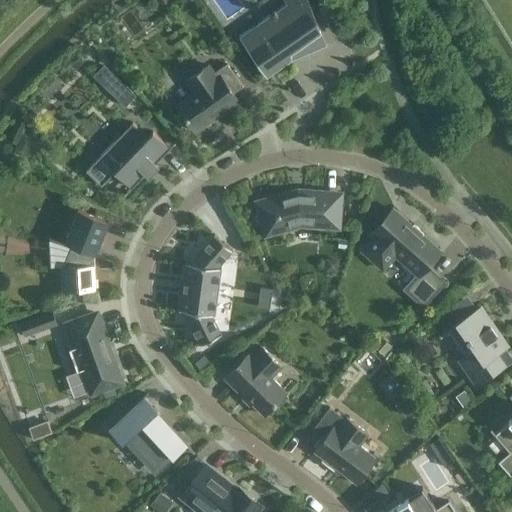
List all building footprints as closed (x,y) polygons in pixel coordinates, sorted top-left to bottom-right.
[(269,74),(289,60),(290,59),(290,58),(291,57),(291,56),(291,55),(290,54),(290,53),(298,47),(304,54),(304,55),(326,46),(326,45),(307,0),(283,0),(286,3),(275,11),(274,9),(270,12),(271,14),(238,36),(258,64),(260,62),(269,74)] [(176,105),(194,131),(213,118),(213,120),(234,105),(233,104),(238,100),(233,93),(242,86),(226,63),(213,73),(207,65),(185,80),(194,93),(176,105)] [(132,122),(85,170),(101,186),(114,172),(131,188),(145,173),(148,176),(157,166),(154,164),(170,148),(152,131),(147,136),(132,122)] [(257,203),(266,233),(281,229),(282,231),(301,225),(321,227),(321,225),(337,226),(339,194),(323,193),(323,191),(303,189),(303,191),(291,192),(291,191),(272,196),(272,198),(257,203)] [(109,221),(77,208),(64,242),(72,245),(63,266),(60,266),(61,291),(95,289),(92,240),(100,243),(109,221)] [(361,250),(382,269),(395,255),(417,274),(404,288),(423,305),(443,282),(426,266),(440,251),(421,234),(423,232),(413,223),(411,225),(393,209),(371,233),(374,236),(361,250)] [(213,313),(220,268),(221,267),(217,266),(231,251),(232,250),(214,234),(213,235),(189,263),(185,262),(185,263),(186,264),(180,309),(179,308),(179,310),(183,310),(199,343),(198,344),(199,345),(221,334),(220,333),(210,314),(214,315),(214,313),(213,313)] [(480,306),(449,328),(467,355),(459,360),(476,385),(506,363),(498,351),(507,345),(480,306)] [(83,369),(91,392),(121,381),(119,377),(124,375),(115,352),(111,353),(96,312),(66,323),(74,346),(69,348),(77,371),(83,369)] [(251,357),(247,354),(224,377),(244,398),(245,396),(263,415),(275,402),(278,405),(287,397),(284,394),(286,392),(270,376),(281,366),(261,347),(251,357)] [(157,410),(143,395),(108,428),(121,443),(126,438),(155,469),(169,455),(172,458),(187,445),(156,411),(157,410)] [(312,429),(323,437),(313,450),(322,457),(320,460),(333,470),(335,467),(357,483),(376,458),(358,445),(367,433),(346,416),(344,419),(329,407),(312,429)] [(511,417),(508,422),(507,422),(494,434),(509,451),(498,461),(511,475),(510,476),(511,477),(511,476),(511,417)] [(205,464),(180,495),(194,506),(196,504),(205,511),(254,511),(261,505),(238,487),(235,491),(226,484),(228,482),(205,464)] [(436,508),(423,488),(407,499),(407,498),(386,511),(455,511),(448,500),(436,508)]
